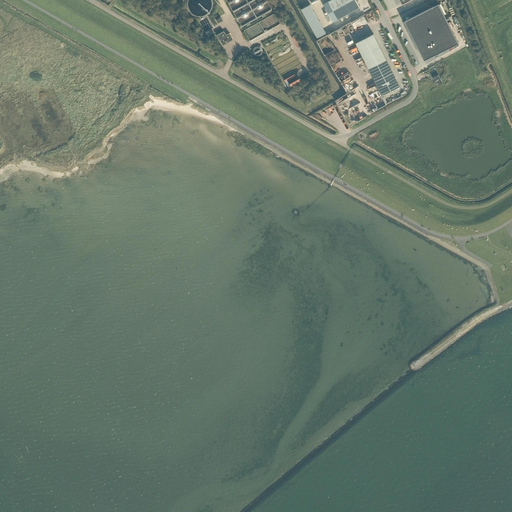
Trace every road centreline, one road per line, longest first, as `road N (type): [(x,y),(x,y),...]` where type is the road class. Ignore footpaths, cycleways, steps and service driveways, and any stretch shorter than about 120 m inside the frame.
road 1 (unclassified): [(339,142),(89,0)]
road 2 (unclassified): [(374,0),(414,93),(339,142)]
